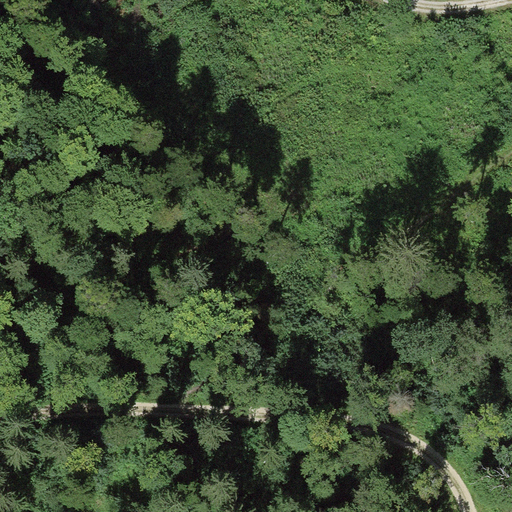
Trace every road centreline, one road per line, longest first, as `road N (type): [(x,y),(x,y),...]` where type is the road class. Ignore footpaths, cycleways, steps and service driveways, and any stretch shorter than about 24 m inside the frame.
road 1 (track): [(466,511),(462,491),(421,444),(352,421),(207,410),(0,414)]
road 2 (unknown): [(207,410),(344,278),(511,151)]
